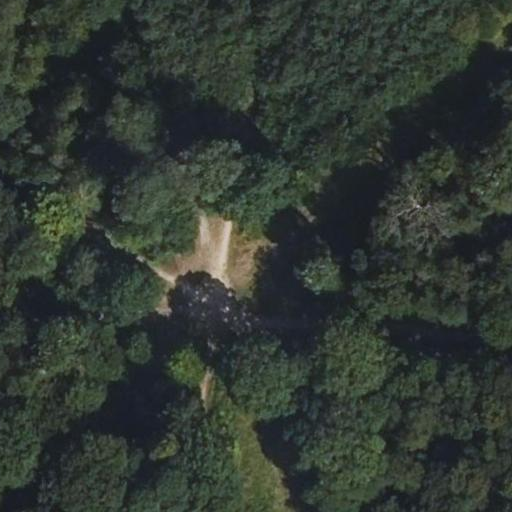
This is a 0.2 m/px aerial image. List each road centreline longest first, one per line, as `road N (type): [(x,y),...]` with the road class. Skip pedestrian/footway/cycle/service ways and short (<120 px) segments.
road 1 (track): [(511,10),(222,287)]
road 2 (track): [(222,287),(0,509)]
road 3 (track): [(222,287),(120,0)]
road 4 (track): [(511,323),(222,287)]
road 5 (track): [(222,287),(263,0)]
road 6 (track): [(222,287),(135,254),(0,175)]
road 7 (track): [(302,511),(222,287)]
road 8 (track): [(189,511),(222,287)]
road 9 (track): [(222,287),(0,315)]
